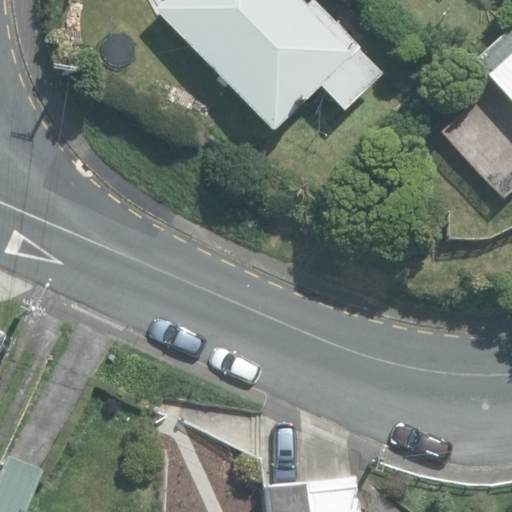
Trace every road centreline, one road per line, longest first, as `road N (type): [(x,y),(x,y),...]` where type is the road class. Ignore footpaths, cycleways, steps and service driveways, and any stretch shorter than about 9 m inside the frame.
road 1 (residential): [(146,269),(340,349),(459,376),(511,373)]
road 2 (tertiary): [(0,96),(37,175),(146,269)]
road 3 (residential): [(0,200),(146,269)]
